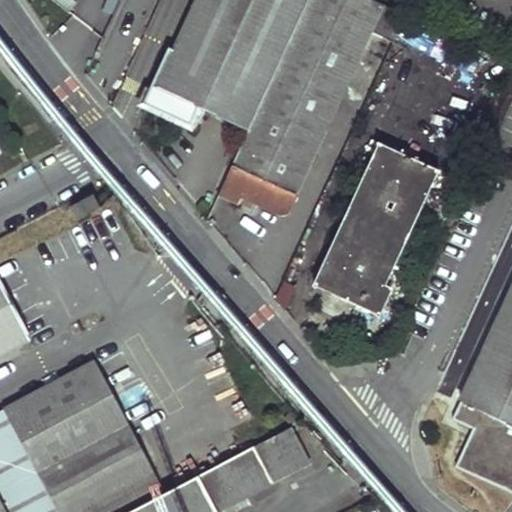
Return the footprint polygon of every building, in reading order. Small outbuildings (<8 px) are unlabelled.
[(196,105),(248,129),(307,0),(194,0),(156,86),(196,105)] [(349,80),(358,62),(374,70),(383,52),(366,43),(372,30),(395,40),(407,14),(377,0),(307,0),(248,129),(220,192),(238,200),(241,193),(282,211),(290,209),(349,80)] [(445,0),(464,9),(468,0),(445,0)] [(349,80),(366,88),(374,70),(358,62),(349,80)] [(148,102),(189,119),(196,105),(156,86),(148,102)] [(316,282),(380,313),(391,286),(386,283),(438,167),(383,142),(316,282)] [(92,195),(69,207),(75,219),(98,206),(92,195)] [(276,299),(285,310),(297,286),(284,280),(276,299)] [(458,464),(511,489),(511,285),(461,395),(463,397),(454,415),(475,424),(458,464)] [(0,355),(29,342),(0,286),(0,355)] [(0,412),(0,495),(9,511),(91,511),(156,476),(94,361),(0,412)] [(253,446),(271,481),(310,461),(292,426),(253,446)] [(125,511),(214,511),(271,481),(253,446),(125,511)]
